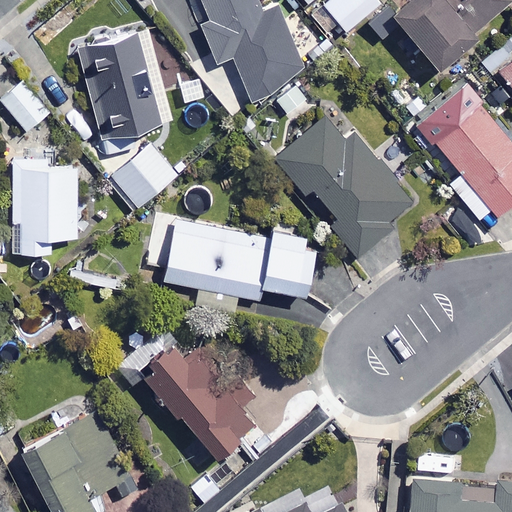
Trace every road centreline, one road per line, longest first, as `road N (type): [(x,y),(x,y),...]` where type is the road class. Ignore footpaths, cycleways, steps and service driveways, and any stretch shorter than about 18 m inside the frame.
road 1 (residential): [(511,266),(432,275),(405,286),(352,331),(344,370),(353,386),(372,398),(390,398),(405,386)]
road 2 (residential): [(405,386),(511,290)]
